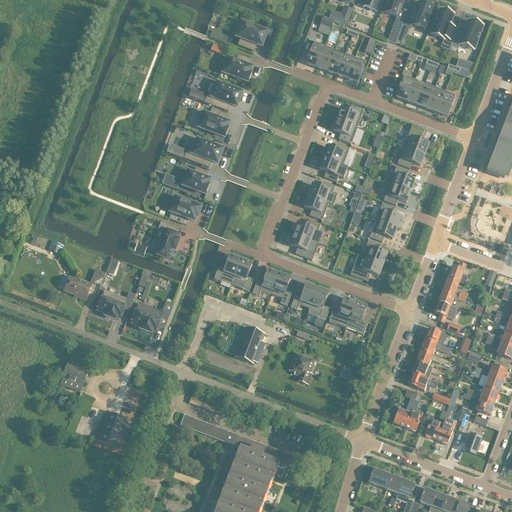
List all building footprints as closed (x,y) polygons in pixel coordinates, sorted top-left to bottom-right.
[(380,0),(359,0),(358,4),(376,11),(380,0)] [(404,0),(388,0),(384,12),(397,17),(398,17),(400,12),(404,0)] [(423,3),(420,2),(415,16),(412,25),(425,30),(433,7),(431,6),(428,3),(423,3)] [(352,10),(344,7),(339,23),(346,26),(352,10)] [(454,15),(440,10),(431,34),(445,39),(445,38),(451,40),(455,29),(450,27),(454,15)] [(409,14),(405,26),(411,28),(412,25),(415,16),(409,14)] [(334,21),(323,17),(320,25),(331,29),(333,25),(334,21)] [(483,26),(469,21),(465,31),(457,29),(452,42),(474,50),(483,26)] [(261,46),(264,40),(267,32),(242,23),(236,37),(241,38),(238,45),(254,51),(256,44),(261,46)] [(325,46),(315,42),(306,63),(317,67),(325,46)] [(453,59),(457,48),(451,45),(447,57),(453,59)] [(335,50),(325,46),(317,67),(327,71),(333,55),(335,50)] [(355,58),(345,54),(343,58),(337,75),(347,79),(355,58)] [(343,58),(333,55),(327,71),(337,75),(343,58)] [(248,66),(250,60),(239,56),(236,62),(228,59),(223,73),(248,82),(252,73),(250,72),(252,68),(248,66)] [(366,61),(355,58),(347,79),(358,83),(366,61)] [(468,63),(455,58),(452,66),(454,67),(460,69),(465,71),(468,63)] [(415,80),(404,76),(396,97),(407,101),(415,80)] [(425,84),(415,80),(407,101),(417,105),(425,84)] [(237,106),(238,102),(242,93),(217,83),(212,96),(208,95),(205,103),(229,112),(231,104),(237,106)] [(417,105),(427,109),(435,88),(425,84),(417,105)] [(445,91),(435,88),(427,109),(437,113),(445,91)] [(437,113),(448,117),(456,95),(445,91),(437,113)] [(349,112),(341,109),(337,120),(357,127),(364,110),(351,105),(349,112)] [(511,106),(509,113),(511,114),(511,116),(495,160),(511,166),(511,106)] [(225,137),(228,128),(227,128),(229,123),(225,121),(227,115),(212,109),(210,116),(204,113),(199,127),(225,137)] [(433,112),(431,117),(441,120),(443,115),(433,112)] [(357,127),(337,120),(333,131),(341,134),(338,140),(351,145),(357,127)] [(192,133),(194,124),(177,122),(176,130),(192,133)] [(410,130),(423,135),(425,130),(412,125),(410,130)] [(423,135),(410,130),(404,147),(424,155),(428,144),(421,141),(423,135)] [(377,135),(373,144),(379,146),(382,137),(377,135)] [(171,138),(168,147),(176,150),(179,141),(171,138)] [(179,140),(177,147),(184,148),(186,141),(179,140)] [(218,163),(219,159),(223,149),(197,140),(192,153),(187,151),(184,158),(210,168),(212,161),(217,163),(218,163)] [(323,158),(343,165),(350,148),(337,144),(335,150),(327,147),(323,158)] [(424,155),(404,147),(397,165),(410,169),(412,163),(420,166),(424,155)] [(343,165),(323,158),(318,169),(326,172),(324,178),(336,183),(339,177),(344,178),(348,167),(343,165)] [(409,172),(396,167),(390,184),(410,192),(414,181),(407,178),(409,172)] [(194,174),(188,172),(183,186),(206,194),(209,185),(208,185),(210,180),(206,178),(208,172),(196,168),(194,174)] [(312,185),(308,196),(329,204),(333,206),(337,195),(333,193),(335,187),(323,182),(320,188),(312,185)] [(410,192),(390,184),(383,201),(396,206),(398,200),(406,203),(410,192)] [(357,185),(355,191),(361,193),(363,187),(357,185)] [(366,187),(363,193),(369,195),(372,189),(366,187)] [(322,221),(329,204),(308,196),(304,207),(312,210),(310,216),(322,221)] [(197,217),(201,207),(195,205),(196,203),(188,201),(188,202),(176,198),(170,212),(172,212),(169,219),(187,226),(189,219),(194,221),(196,216),(197,217)] [(395,208),(383,204),(376,221),(396,229),(401,218),(393,215),(395,208)] [(357,206),(355,212),(362,215),(364,209),(357,206)] [(306,226),(298,223),(294,234),(319,244),(323,233),(318,231),(321,225),(308,220),(306,226)] [(396,229),(376,221),(370,238),(382,243),(384,237),(392,240),(396,229)] [(177,228),(161,222),(159,229),(164,231),(156,254),(170,259),(173,249),(175,250),(177,246),(179,240),(177,239),(179,235),(175,234),(177,228)] [(319,244),(294,234),(290,245),(297,248),(295,255),(312,261),(319,244)] [(381,245),(369,240),(362,257),(383,265),(387,254),(379,251),(381,245)] [(52,241),(49,250),(61,255),(64,246),(52,241)] [(137,246),(134,252),(144,256),(146,249),(137,246)] [(362,257),(358,255),(350,275),(367,282),(371,273),(378,276),(383,265),(362,257)] [(232,285),(241,260),(230,256),(225,269),(219,267),(214,279),(221,282),(221,281),(232,285)] [(252,264),(241,260),(232,285),(242,289),(242,290),(249,292),(253,280),(247,277),(252,264)] [(453,267),(448,279),(460,283),(460,282),(466,285),(469,277),(463,275),(467,265),(460,263),(458,269),(453,267)] [(272,295),(279,274),(268,270),(263,284),(257,281),(252,294),(259,296),(261,291),(272,295)] [(491,270),(485,285),(492,287),(497,273),(491,270)] [(290,278),(279,274),(272,295),(282,299),(280,304),(287,307),(291,294),(285,292),(290,278)] [(148,277),(143,275),(139,285),(144,287),(148,277)] [(67,276),(63,277),(59,287),(65,289),(65,291),(78,296),(78,297),(86,300),(92,283),(79,279),(79,280),(67,276)] [(456,295),(460,283),(448,279),(444,290),(456,295)] [(295,296),(290,308),(297,311),(299,305),(310,309),(317,289),(306,284),(301,298),(295,296)] [(329,293),(317,289),(310,309),(308,314),(319,318),(316,326),(322,329),(330,309),(323,306),(329,293)] [(95,303),(99,304),(103,291),(98,290),(95,303)] [(444,290),(440,302),(452,306),(454,299),(466,303),(467,299),(459,296),(456,295),(444,290)] [(105,291),(97,311),(106,314),(105,316),(110,318),(110,317),(116,320),(116,318),(120,319),(124,309),(129,311),(135,295),(129,293),(127,299),(105,291)] [(346,328),(356,303),(345,299),(340,312),(333,310),(329,323),(335,325),(336,324),(346,328)] [(139,304),(131,323),(140,327),(140,329),(144,330),(150,332),(151,331),(156,332),(158,327),(164,329),(174,305),(166,302),(162,313),(139,304)] [(452,306),(440,302),(435,314),(440,315),(438,321),(445,324),(448,315),(453,316),(456,309),(451,308),(452,306)] [(367,307),(356,303),(346,328),(357,332),(356,333),(363,336),(368,323),(362,321),(367,307)] [(480,317),(483,308),(477,306),(474,315),(480,317)] [(511,334),(511,322),(509,322),(502,319),(500,323),(508,326),(505,333),(511,334)] [(450,323),(447,330),(459,334),(461,328),(450,323)] [(265,334),(246,327),(235,357),(253,364),(265,334)] [(446,335),(429,329),(425,340),(441,346),(446,335)] [(511,347),(511,334),(505,333),(501,343),(511,347)] [(463,338),(458,351),(466,354),(471,341),(463,338)] [(441,346),(425,340),(421,351),(433,356),(436,349),(449,354),(451,350),(441,346)] [(511,347),(501,343),(500,347),(497,355),(511,360),(511,357),(511,347)] [(421,351),(417,362),(429,367),(431,361),(445,366),(449,368),(451,363),(447,362),(433,356),(421,351)] [(469,352),(467,357),(478,361),(480,356),(469,352)] [(316,361),(296,354),(290,371),(292,372),(295,374),(294,376),(300,378),(298,382),(309,386),(313,375),(311,374),(316,361)] [(413,374),(425,378),(429,380),(431,374),(437,376),(439,371),(429,367),(417,362),(413,374)] [(68,364),(63,378),(83,386),(88,372),(68,364)] [(493,366),(489,377),(503,383),(507,371),(493,366)] [(425,378),(413,374),(408,385),(425,391),(427,385),(436,388),(438,384),(425,379),(425,378)] [(503,383),(489,377),(485,388),(499,393),(503,383)] [(495,404),(499,393),(485,388),(481,399),(495,404)] [(417,397),(416,397),(417,394),(407,391),(405,396),(411,398),(406,412),(399,409),(393,423),(405,427),(417,397)] [(194,405),(198,395),(193,393),(189,403),(194,405)] [(434,400),(439,402),(449,405),(450,399),(434,393),(432,398),(433,399),(434,400)] [(417,397),(405,427),(416,432),(423,413),(417,410),(420,402),(422,396),(418,394),(417,397)] [(198,395),(194,405),(199,407),(203,397),(198,395)] [(203,397),(199,407),(204,409),(208,399),(203,397)] [(481,399),(476,397),(472,409),(491,416),(495,404),(481,399)] [(208,399),(204,409),(210,411),(214,401),(208,399)] [(214,401),(210,411),(215,413),(219,403),(214,401)] [(218,406),(215,414),(225,417),(228,410),(218,406)] [(448,412),(437,439),(448,444),(455,425),(448,422),(454,408),(450,407),(448,412)] [(428,415),(422,429),(427,431),(426,435),(437,439),(448,412),(443,410),(439,419),(434,417),(433,417),(428,415)] [(118,448),(128,420),(117,415),(106,411),(96,439),(118,448)] [(190,416),(184,414),(180,426),(186,428),(190,416)] [(196,418),(190,416),(186,428),(191,430),(196,418)] [(476,416),(474,422),(486,427),(489,421),(485,419),(476,416)] [(201,421),(196,418),(191,430),(197,432),(201,421)] [(207,423),(201,421),(197,432),(198,432),(202,434),(207,423)] [(207,423),(202,434),(208,436),(212,425),(207,423)] [(218,427),(212,425),(208,436),(212,438),(213,438),(218,427)] [(223,429),(218,427),(213,438),(219,440),(223,429)] [(229,431),(223,429),(219,440),(224,443),(229,431)] [(233,433),(229,431),(224,443),(230,445),(234,433),(233,433)] [(240,435),(234,433),(230,445),(235,447),(240,435)] [(245,438),(240,435),(235,447),(240,449),(241,449),(245,438)] [(482,440),(470,435),(464,450),(476,455),(482,440)] [(305,460),(245,438),(241,449),(240,449),(215,511),(258,511),(278,463),(301,472),(305,460)] [(393,476),(392,476),(374,469),(369,482),(387,489),(393,476)] [(393,476),(387,489),(398,493),(399,494),(404,480),(393,476)] [(399,494),(398,493),(396,499),(407,504),(413,506),(413,503),(418,492),(413,490),(415,485),(404,480),(399,494)] [(420,502),(432,506),(437,493),(425,489),(420,502)] [(448,498),(437,493),(432,506),(429,511),(442,511),(443,510),(448,498)] [(443,510),(446,511),(454,511),(459,502),(448,498),(443,510)] [(459,502),(454,511),(467,511),(470,506),(465,504),(466,502),(460,500),(459,502)] [(413,506),(410,511),(417,511),(420,506),(413,503),(413,506)]
